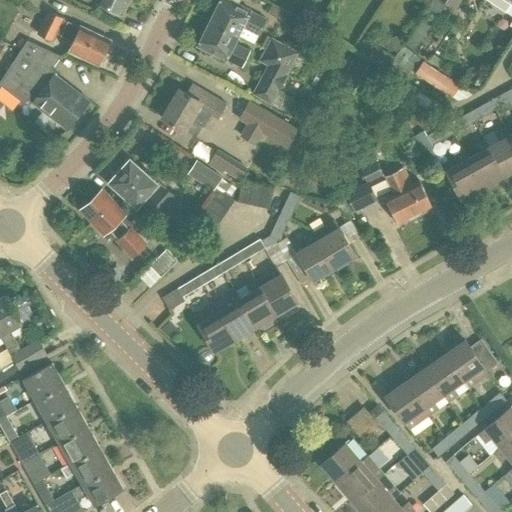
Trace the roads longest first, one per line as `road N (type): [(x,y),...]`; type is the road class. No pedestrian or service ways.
road 1 (residential): [(233,452),(353,344),(511,246)]
road 2 (secondary): [(233,452),(7,233)]
road 3 (residential): [(7,233),(125,99),(177,0)]
